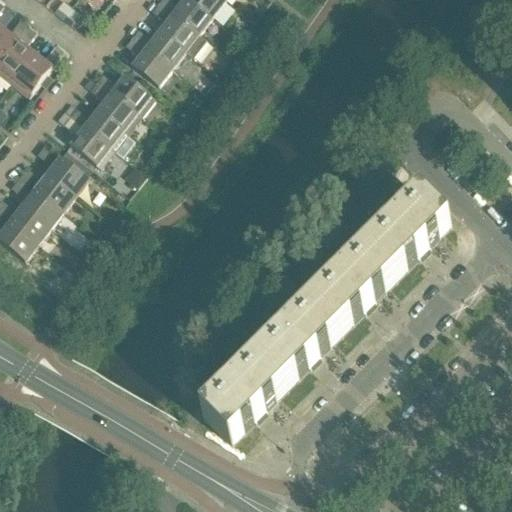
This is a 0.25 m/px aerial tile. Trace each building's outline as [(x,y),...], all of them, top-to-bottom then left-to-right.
[(165,0),(164,0),(158,8),(199,40),(212,23),(186,3),(178,12),(173,8),(174,7),(165,0)] [(187,0),(186,3),(212,23),(226,6),(218,0),(187,0)] [(63,5),(54,17),(63,24),(66,20),(65,20),(72,12),(63,5)] [(159,37),(186,57),(194,64),(207,46),(199,40),(158,8),(152,17),(161,23),(162,22),(167,26),(159,37)] [(65,20),(66,20),(74,26),(80,18),(72,12),(65,20)] [(0,32),(0,68),(30,31),(21,24),(14,33),(15,34),(11,39),(1,31),(0,32)] [(30,31),(36,36),(39,33),(32,27),(30,31)] [(0,68),(0,79),(12,89),(36,58),(25,50),(29,45),(31,46),(38,37),(36,36),(30,31),(0,68)] [(138,34),(132,42),(173,74),(186,57),(159,37),(152,46),(146,42),(147,41),(138,34)] [(173,74),(132,42),(125,51),(134,58),(135,56),(141,60),(132,71),(159,92),(173,74)] [(36,58),(12,89),(29,102),(64,58),(55,51),(48,60),(49,61),(45,66),(36,58)] [(103,79),(97,87),(141,122),(155,104),(125,81),(116,91),(111,87),(112,86),(103,79)] [(105,105),(98,115),(128,139),(141,122),(97,87),(90,96),(99,103),(100,101),(105,105)] [(136,146),(128,139),(98,115),(90,125),(84,121),(85,120),(77,113),(70,121),(114,156),(123,163),(136,146)] [(114,156),(70,121),(64,130),(72,137),(73,135),(79,139),(70,150),(101,174),(114,156)] [(38,159),(45,165),(53,155),(45,150),(38,159)] [(61,162),(48,179),(76,201),(89,184),(61,162)] [(134,172),(126,183),(138,193),(143,188),(147,182),(146,181),(142,178),(134,172)] [(27,173),(19,183),(27,188),(34,179),(27,173)] [(48,179),(35,195),(64,217),(76,201),(48,179)] [(27,188),(19,183),(12,192),(19,198),(27,188)] [(35,195),(22,212),(51,234),(64,217),(35,195)] [(204,420),(203,421),(232,450),(233,449),(233,450),(234,449),(233,448),(243,438),(244,439),(245,438),(244,437),(254,427),(256,429),(257,428),(254,425),(264,416),(267,418),(268,418),(266,416),(266,415),(276,405),(276,406),(277,405),(276,405),(280,401),(287,394),(287,395),(288,394),(287,394),(297,384),(298,385),(299,384),(298,383),(308,373),(310,375),(311,374),(309,371),(318,362),(321,364),(322,363),(320,361),(330,351),(331,352),(332,351),(331,350),(341,340),(342,341),(343,340),(342,339),(352,329),(353,330),(354,329),(353,328),(363,318),(365,320),(366,319),(363,316),(373,307),(376,309),(377,308),(375,306),(385,296),(386,297),(386,296),(396,285),(396,286),(397,285),(396,285),(406,275),(407,276),(408,275),(407,274),(417,264),(419,266),(420,265),(418,262),(427,253),(430,255),(431,254),(429,252),(439,242),(440,243),(441,242),(440,241),(450,231),(451,232),(451,231),(452,230),(423,201),(422,202),(421,201),(421,202),(421,203),(412,213),(411,212),(410,213),(411,214),(401,224),(398,220),(385,232),(389,236),(379,245),(378,245),(377,245),(378,246),(368,256),(367,256),(366,256),(367,257),(357,267),(356,266),(356,267),(357,268),(347,278),(343,274),(332,286),(331,287),(335,290),(325,300),(324,299),(323,300),(324,300),(314,311),(313,310),(312,311),(313,312),(303,322),(302,321),(301,322),(302,323),(292,333),(289,329),(277,341),(276,341),(280,345),(270,354),(269,354),(268,354),(269,355),(264,360),(259,365),(258,365),(257,365),(258,366),(256,368),(248,376),(248,375),(247,376),(247,377),(238,387),(234,383),(233,385),(223,395),(222,396),(225,399),(216,409),(215,408),(214,409),(215,410),(205,419),(204,419),(203,419),(204,420)] [(2,205),(0,207),(0,219),(1,221),(9,211),(2,205)] [(22,212),(10,227),(38,249),(51,234),(22,212)] [(38,249),(10,227),(0,240),(0,246),(25,266),(38,249)]
